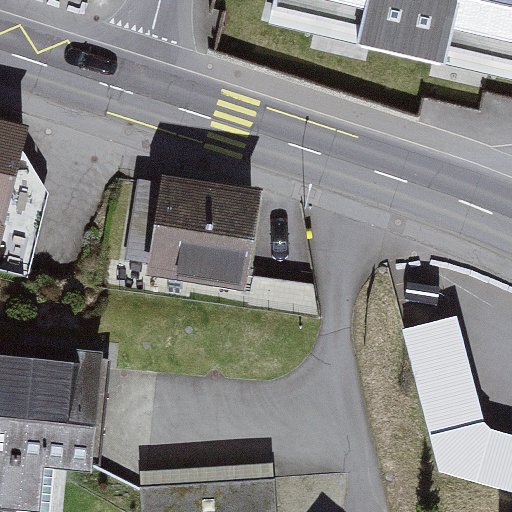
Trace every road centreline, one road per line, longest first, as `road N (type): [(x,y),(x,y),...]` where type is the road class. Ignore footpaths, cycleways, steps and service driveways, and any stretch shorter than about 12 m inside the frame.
road 1 (secondary): [(131,92),(511,224)]
road 2 (secondary): [(0,50),(131,92)]
